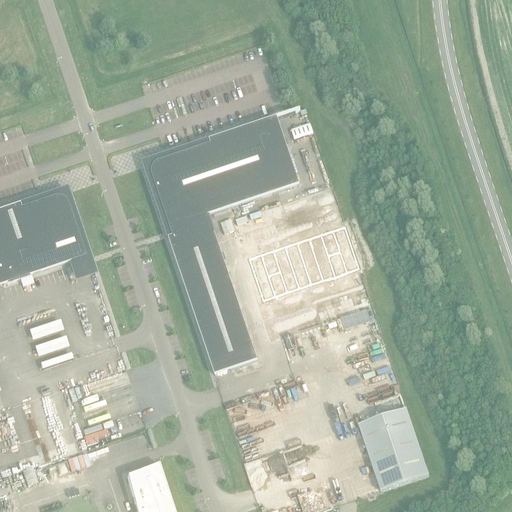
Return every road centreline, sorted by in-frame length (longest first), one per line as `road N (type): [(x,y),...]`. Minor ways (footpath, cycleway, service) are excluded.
road 1 (unclassified): [(216,511),(44,0)]
road 2 (secondary): [(511,263),(452,85),(439,0)]
road 3 (unknown): [(105,346),(27,374),(7,333),(14,301),(43,295),(84,332)]
road 4 (unknown): [(176,391),(206,400),(281,371),(249,263)]
